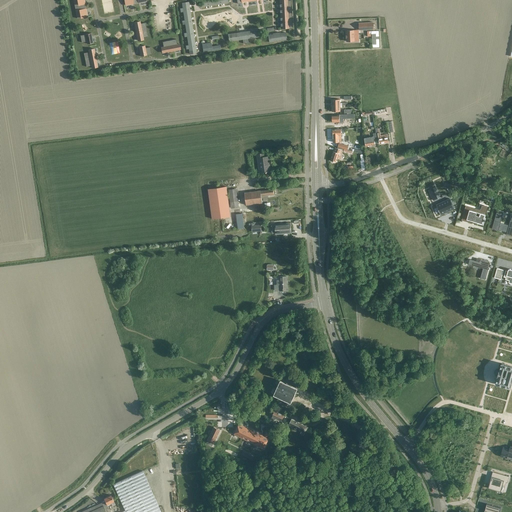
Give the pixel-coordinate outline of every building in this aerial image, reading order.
[(281,26),(281,28),(292,28),(290,0),(279,0),(280,4),(279,4),(279,6),(280,6),(280,10),(279,10),(280,12),(280,17),(280,18),(280,20),(281,20),(281,23),(280,23),(280,26),(281,26)] [(189,55),(195,54),(188,2),(181,3),(182,9),(180,9),(180,12),(183,12),(184,21),(182,21),(182,25),(184,24),(186,34),(184,34),(184,37),(186,37),(188,46),(185,46),(186,50),(188,49),(189,55)] [(86,6),(75,8),(77,18),(87,16),(86,9),(87,9),(86,6)] [(135,32),(147,29),(145,22),(140,23),(139,21),(134,22),(136,29),(134,29),(135,32)] [(148,36),(147,29),(135,32),(136,34),(137,34),(138,41),(143,40),(143,37),(148,36)] [(258,29),(227,34),(228,41),(242,39),(243,43),(248,42),(248,38),(259,37),(258,29)] [(355,41),(354,30),(346,30),(346,41),(355,41)] [(280,33),(280,32),(273,34),(268,35),(269,42),(286,39),(285,32),(280,33)] [(80,35),(81,42),(87,41),(87,44),(92,43),(91,36),(92,36),(92,33),(80,35)] [(176,39),(169,40),(171,52),(174,51),(174,50),(180,49),(179,44),(177,44),(176,39)] [(171,52),(169,40),(162,42),(163,47),(161,47),(162,53),(168,51),(168,52),(171,52)] [(202,44),(203,52),(220,50),(220,45),(212,46),(211,42),(202,44)] [(144,45),(139,46),(140,53),(139,53),(140,56),(151,54),(150,47),(145,48),(144,45)] [(83,53),(85,60),(96,57),(96,55),(95,55),(94,48),(88,49),(89,52),(83,53)] [(96,57),(85,60),(86,67),(91,65),(92,68),(97,67),(96,60),(97,60),(96,57)] [(344,122),(351,121),(351,116),(347,116),(347,114),(339,114),(339,115),(332,116),(332,122),(340,122),(339,117),(344,117),(344,122)] [(341,137),(342,136),(342,135),(341,135),(341,129),(332,129),(333,136),(333,142),(341,142),(341,137)] [(375,145),(374,141),(377,140),(376,133),(373,133),(373,137),(371,137),(367,138),(366,136),(364,136),(366,147),(375,145)] [(377,133),(379,144),(388,143),(387,135),(380,136),(380,133),(377,133)] [(340,154),(341,150),(334,148),(330,161),(335,163),(338,154),(340,154)] [(259,172),(271,171),(269,156),(264,157),(264,153),(257,154),(259,172)] [(230,216),(226,186),(208,189),(212,219),(230,216)] [(435,187),(429,189),(434,200),(439,197),(435,187)] [(231,208),(239,207),(236,188),(229,189),(231,208)] [(260,196),(274,194),(273,188),(244,192),(246,205),(261,203),(260,196)] [(445,201),(436,204),(441,215),(449,211),(454,208),(450,198),(445,201)] [(466,206),(462,220),(467,221),(467,219),(474,221),(473,223),(477,224),(478,223),(482,224),(483,224),(484,221),(485,219),(484,219),(484,218),(487,209),(482,208),(480,213),(479,216),(476,215),(477,212),(470,210),(470,209),(470,207),(466,206)] [(497,210),(492,228),(502,231),(503,228),(507,230),(506,234),(511,236),(511,233),(511,219),(510,219),(509,225),(500,222),(503,212),(497,210)] [(254,222),(251,223),(252,232),(262,231),(261,224),(254,225),(254,222)] [(276,233),(291,232),(290,223),(275,224),(276,233)] [(469,259),(468,264),(483,268),(480,278),(485,279),(490,263),(479,260),(479,262),(469,259)] [(497,268),(494,277),(499,279),(500,276),(502,276),(503,270),(497,268)] [(505,270),(503,277),(506,277),(505,279),(509,280),(508,282),(511,283),(511,269),(510,269),(509,269),(508,269),(508,270),(507,271),(505,270)] [(275,290),(277,290),(280,290),(280,291),(286,290),(286,287),(286,276),(280,276),(280,284),(274,284),(275,290)] [(425,327),(430,318),(425,316),(420,324),(425,327)] [(510,388),(510,387),(511,381),(511,366),(502,363),(501,368),(500,368),(495,384),(510,388)] [(288,408),(297,388),(280,380),(274,394),(288,401),(286,403),(287,404),(286,407),(288,408)] [(281,420),(284,415),(275,411),(272,416),(281,420)] [(291,419),(289,424),(305,432),(308,427),(294,420),(295,417),(292,416),(291,419)] [(267,437),(269,433),(266,432),(264,436),(239,424),(234,434),(264,448),(269,438),(267,437)] [(213,446),(220,430),(214,427),(207,443),(213,446)] [(504,447),(501,455),(507,457),(507,456),(511,456),(511,446),(510,446),(509,449),(504,447)] [(257,464),(260,459),(245,451),(242,456),(257,464)] [(159,511),(161,511),(142,470),(113,484),(125,510),(120,511),(105,511),(103,506),(88,511),(159,511)] [(490,480),(488,487),(500,490),(503,480),(507,481),(508,478),(508,476),(499,474),(498,478),(492,477),(491,480),(490,480)] [(105,509),(106,509),(108,508),(107,504),(110,502),(112,506),(115,504),(113,501),(111,495),(104,498),(105,500),(101,502),(105,509)] [(486,503),(483,511),(498,511),(500,507),(486,503)]
